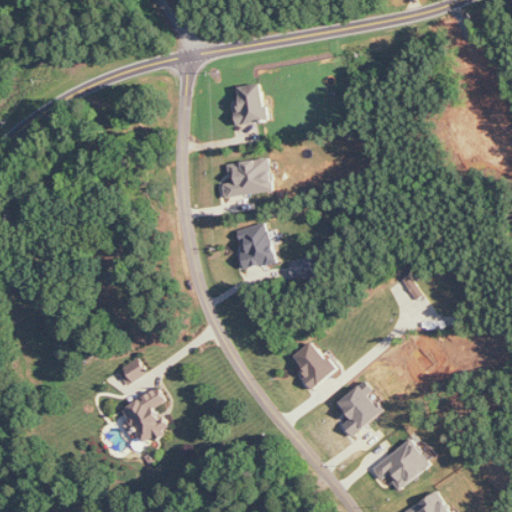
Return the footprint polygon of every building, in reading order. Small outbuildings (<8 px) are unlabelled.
[(271,121),(267,84),(238,87),(243,125),(271,121)] [(232,164),(235,182),(227,183),(229,198),(278,191),(273,158),(232,164)] [(283,264),(270,222),(242,231),(250,255),(245,256),(254,282),(266,278),(263,271),(283,264)] [(298,281),(318,278),(315,257),(294,260),(298,281)] [(420,300),(428,295),(412,274),(405,280),(420,300)] [(294,359),(319,389),(341,370),(317,340),(294,359)] [(122,371),(131,386),(152,373),(143,358),(122,371)] [(342,404),(354,419),(347,424),(357,437),(388,413),(374,395),(379,392),(371,381),(342,404)] [(171,401),(163,388),(128,409),(148,443),(157,437),(158,439),(174,430),(160,407),(171,401)] [(437,467),(418,439),(376,467),(385,481),(393,476),(402,490),(437,467)] [(455,511),(444,491),(409,510),(410,511),(455,511)]
